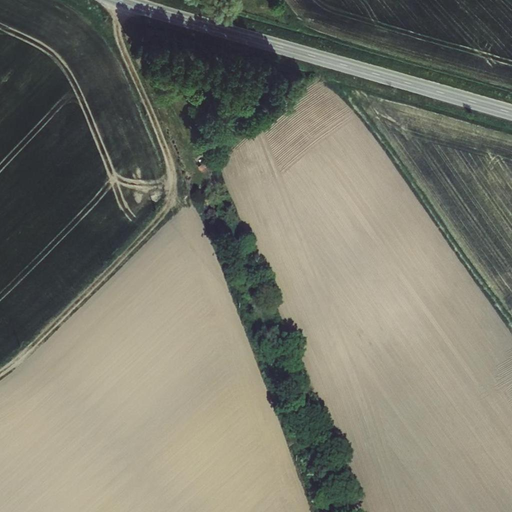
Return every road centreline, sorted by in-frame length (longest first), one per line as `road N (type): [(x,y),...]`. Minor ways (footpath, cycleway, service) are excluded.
road 1 (track): [(116,0),(117,36),(173,167),(172,197),(160,220),(0,372)]
road 2 (tertiary): [(119,0),(511,113)]
